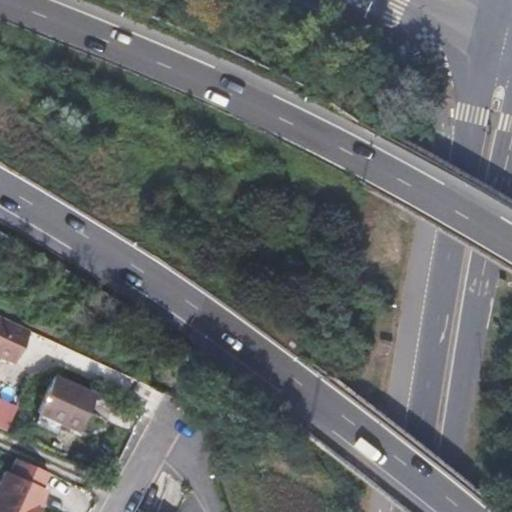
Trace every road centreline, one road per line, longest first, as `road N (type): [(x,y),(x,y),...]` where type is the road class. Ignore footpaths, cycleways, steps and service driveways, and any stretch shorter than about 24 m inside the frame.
road 1 (motorway): [(511,245),(374,164),(165,61),(0,0)]
road 2 (motorway): [(0,193),(188,310),(362,434),(454,511)]
road 3 (tertiary): [(485,52),(405,511)]
road 4 (tertiary): [(443,511),(497,202)]
